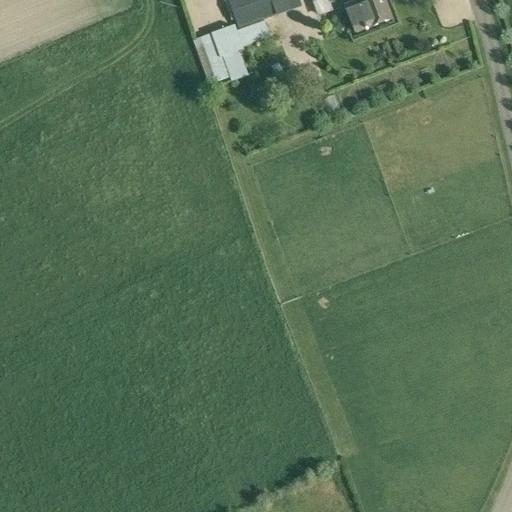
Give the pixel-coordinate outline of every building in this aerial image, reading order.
[(229,0),(239,29),(264,20),(303,6),(300,0),(229,0)] [(347,6),(357,33),(391,21),(383,0),(363,0),(347,6)] [(239,29),(237,30),(243,48),(270,38),(264,20),(239,29)] [(236,28),(203,39),(217,81),(231,76),(232,81),(248,76),(240,51),(244,50),(243,48),(237,30),(236,28)] [(272,66),(276,79),(284,76),(280,64),(272,66)]
